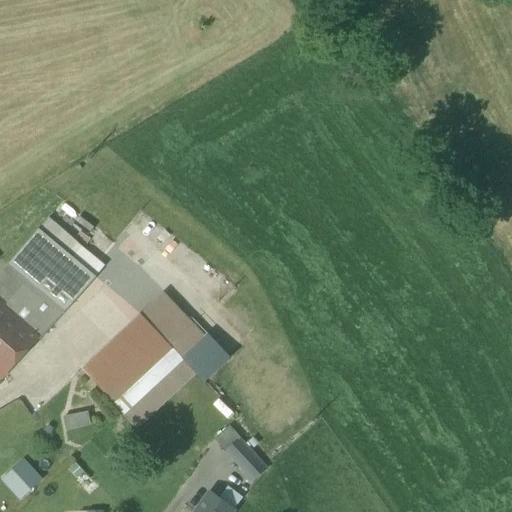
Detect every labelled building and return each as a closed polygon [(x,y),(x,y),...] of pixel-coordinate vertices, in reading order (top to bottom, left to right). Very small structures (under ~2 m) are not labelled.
[(49,218),(38,230),(7,267),(63,314),(104,267),(49,218)] [(7,267),(6,266),(0,273),(0,374),(1,376),(36,338),(40,341),(63,314),(7,267)] [(163,293),(139,315),(80,370),(113,405),(121,414),(123,416),(186,356),(193,348),(202,340),(205,338),(163,293)] [(64,418),(66,430),(90,425),(87,413),(64,418)] [(221,446),(253,479),(265,468),(233,434),(221,446)] [(20,502),(44,480),(24,458),(0,480),(20,502)] [(209,493),(195,511),(232,511),(233,511),(209,493)]
